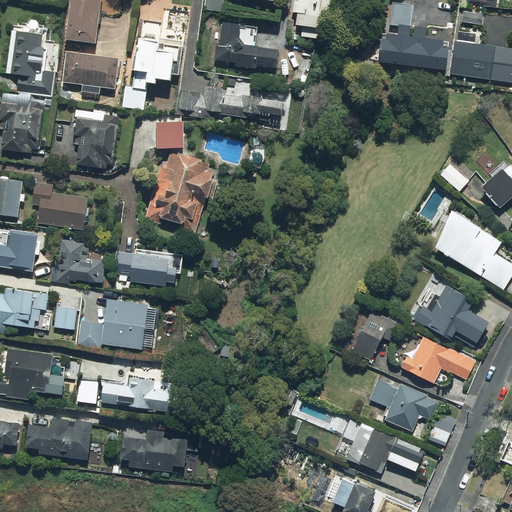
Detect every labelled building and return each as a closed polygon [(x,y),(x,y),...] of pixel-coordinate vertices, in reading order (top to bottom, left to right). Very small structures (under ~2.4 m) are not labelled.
[(72,0),(69,34),(102,37),(105,0),(72,0)] [(209,0),(209,8),(224,9),(224,0),(209,0)] [(301,36),(322,38),(324,22),(329,23),(330,6),(333,0),(294,0),(294,11),(303,11),(301,36)] [(152,111),(154,86),(186,88),(192,16),(144,12),(139,77),(125,76),(122,109),(152,111)] [(11,17),(7,91),(57,94),(61,20),(11,17)] [(260,44),(261,24),(222,21),(220,60),(281,64),(282,46),(260,44)] [(432,35),(433,23),(421,22),(420,34),(413,33),(414,24),(403,23),(402,30),(388,29),(385,60),(453,66),(455,45),(447,44),(448,36),(432,35)] [(511,42),(460,35),(455,75),(511,82),(511,42)] [(70,82),(88,84),(87,93),(106,95),(107,86),(120,88),(124,54),(74,49),(70,82)] [(189,84),(185,112),(255,122),(260,95),(189,84)] [(5,94),(1,144),(43,147),(47,98),(5,94)] [(78,111),(75,160),(117,163),(120,113),(78,111)] [(158,119),(160,144),(190,142),(189,117),(158,119)] [(171,148),(159,211),(199,219),(211,156),(171,148)] [(499,164),(488,150),(476,160),(491,179),(484,184),(502,208),(511,200),(511,215),(510,217),(511,219),(511,161),(511,163),(507,158),(499,164)] [(453,163),(444,174),(462,190),(471,179),(453,163)] [(0,172),(0,213),(23,217),(29,177),(0,172)] [(41,180),(39,202),(47,203),(45,224),(92,228),(95,195),(58,192),(59,181),(41,180)] [(511,256),(502,249),(509,238),(467,211),(461,206),(440,244),(444,247),(507,288),(511,279),(511,256)] [(2,248),(0,248),(0,263),(38,267),(42,230),(15,227),(13,242),(3,241),(2,248)] [(92,259),(94,239),(66,236),(63,259),(51,258),(49,279),(107,285),(110,261),(92,259)] [(191,250),(117,246),(115,276),(189,280),(191,250)] [(419,316),(458,338),(463,330),(485,342),(497,319),(474,306),(480,295),(449,278),(434,305),(427,301),(419,316)] [(0,329),(41,331),(42,318),(49,318),(49,309),(55,310),(56,287),(5,284),(5,302),(0,302),(0,329)] [(110,296),(106,341),(150,345),(153,300),(110,296)] [(62,298),(59,324),(81,327),(84,301),(62,298)] [(355,350),(375,360),(389,335),(398,340),(406,325),(378,309),(355,350)] [(85,320),(83,344),(103,346),(106,322),(85,320)] [(409,367),(439,382),(446,367),(469,378),(479,358),(427,331),(409,367)] [(0,393),(36,397),(37,384),(50,385),(50,392),(70,393),(72,372),(58,371),(59,350),(14,346),(11,382),(0,380),(0,393)] [(82,369),(80,399),(102,401),(104,370),(82,369)] [(382,372),(367,406),(426,432),(441,398),(382,372)] [(134,385),(106,382),(105,400),(137,403),(136,409),(181,412),(184,378),(134,374),(134,385)] [(0,405),(0,444),(22,447),(26,408),(0,405)] [(445,410),(431,435),(447,443),(461,419),(445,410)] [(30,415),(28,453),(94,457),(96,419),(30,415)] [(369,419),(351,454),(380,469),(398,433),(369,419)] [(136,467),(176,469),(176,461),(193,461),(194,452),(202,453),(203,428),(150,425),(149,434),(124,433),(123,458),(136,459),(136,467)] [(406,435),(393,458),(419,471),(431,449),(406,435)] [(0,460),(0,507),(29,511),(35,465),(0,460)] [(331,468),(322,487),(334,493),(343,474),(331,468)] [(352,507),(363,480),(347,474),(336,500),(352,507)] [(363,480),(352,507),(364,511),(371,511),(381,488),(363,480)] [(135,495),(134,511),(190,511),(191,496),(135,495)]
